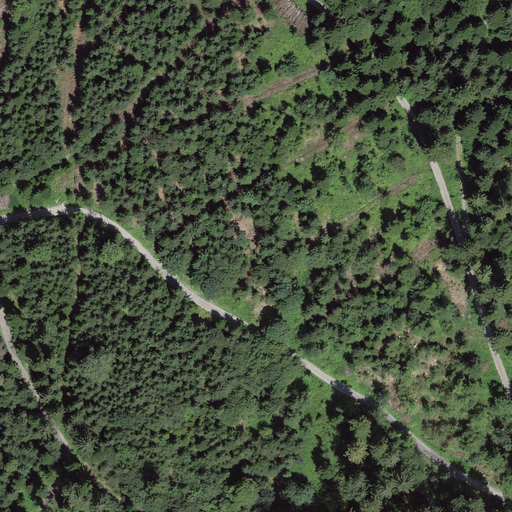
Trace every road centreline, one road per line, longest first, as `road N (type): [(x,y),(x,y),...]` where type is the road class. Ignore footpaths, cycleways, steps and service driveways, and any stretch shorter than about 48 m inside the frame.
road 1 (track): [(511,506),(189,293),(114,227),(67,212),(0,218)]
road 2 (track): [(511,393),(425,141),(396,89),(309,0)]
road 3 (track): [(41,511),(66,478),(69,457),(23,390),(0,337)]
